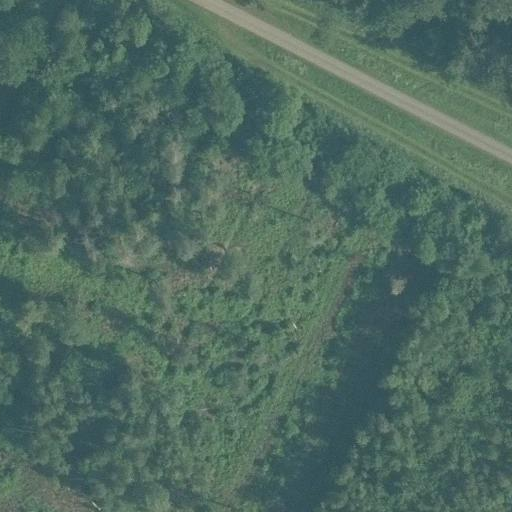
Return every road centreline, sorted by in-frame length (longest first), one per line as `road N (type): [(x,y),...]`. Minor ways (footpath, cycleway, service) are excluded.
road 1 (track): [(511,205),(185,22),(187,0)]
road 2 (unclassified): [(511,159),(203,0)]
road 3 (track): [(272,0),(511,110)]
road 4 (unclassified): [(0,110),(55,0)]
